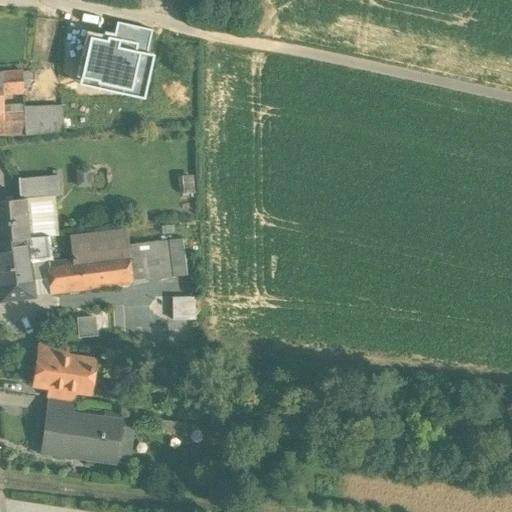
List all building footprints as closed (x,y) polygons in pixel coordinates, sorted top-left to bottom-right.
[(151,31),(116,23),(113,38),(119,40),(117,48),(146,54),(151,31)] [(89,38),(78,85),(143,100),(153,56),(146,54),(117,48),(119,40),(113,38),(106,37),(105,41),(89,38)] [(22,72),(0,73),(0,76),(1,93),(23,92),(22,86),(22,72)] [(34,72),(22,72),(22,86),(34,86),(34,72)] [(3,115),(23,114),(23,109),(23,105),(2,105),(3,115)] [(23,109),(23,114),(24,136),(63,132),(61,107),(23,109)] [(0,135),(24,136),(23,114),(3,115),(0,114),(0,135)] [(15,180),(17,201),(25,200),(52,197),(61,196),(59,176),(15,180)] [(25,200),(28,239),(51,237),(56,236),(52,197),(25,200)] [(17,201),(0,202),(0,241),(28,239),(25,200),(17,201)] [(72,235),(75,261),(128,254),(126,229),(72,235)] [(0,241),(0,270),(45,264),(55,263),(51,237),(28,239),(0,241)] [(176,249),(128,254),(132,285),(180,280),(176,249)] [(45,264),(49,295),(132,285),(128,254),(75,261),(55,263),(45,264)] [(45,264),(0,270),(0,301),(49,295),(45,264)] [(197,301),(172,301),(171,323),(197,323),(197,301)] [(110,330),(90,330),(91,346),(110,346),(110,330)] [(65,345),(40,342),(38,356),(63,360),(65,345)] [(63,360),(38,356),(34,387),(49,389),(72,392),(76,392),(82,393),(84,380),(90,380),(93,364),(63,360)] [(72,392),(49,389),(48,398),(71,401),(72,392)] [(48,398),(46,415),(48,416),(71,419),(71,417),(73,402),(71,401),(48,398)] [(71,419),(48,416),(43,453),(116,464),(116,457),(121,424),(71,417),(71,419)]
